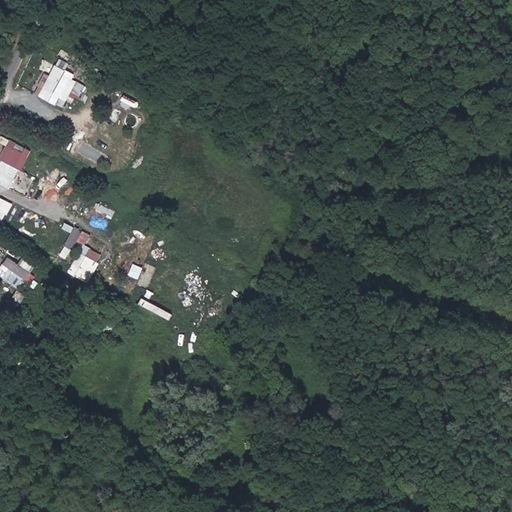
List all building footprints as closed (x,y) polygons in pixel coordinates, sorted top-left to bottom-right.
[(53,74),(37,104),(46,109),(61,79),(53,74)] [(61,79),(46,109),(53,112),(68,82),(61,79)] [(21,159),(0,148),(0,154),(2,156),(0,160),(0,182),(6,187),(10,179),(12,180),(21,159)] [(86,242),(69,270),(88,281),(105,253),(86,242)] [(35,264),(25,258),(22,263),(9,254),(0,268),(0,274),(21,288),(35,264)] [(140,277),(144,266),(134,263),(131,274),(140,277)]
